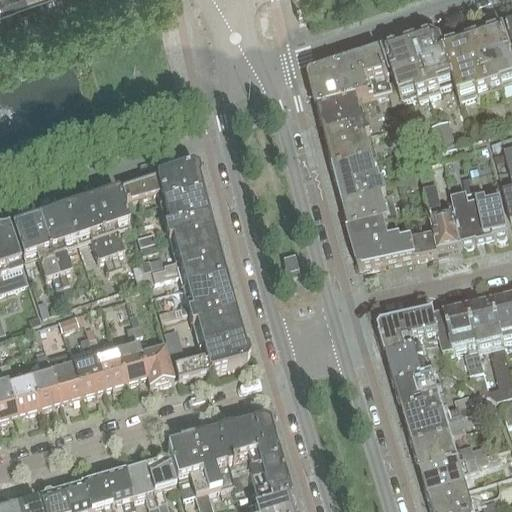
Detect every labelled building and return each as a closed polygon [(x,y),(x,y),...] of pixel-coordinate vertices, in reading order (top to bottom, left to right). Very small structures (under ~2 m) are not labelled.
[(488,43),(471,48),(487,101),(503,96),(502,94),(511,90),(511,64),(503,38),(500,39),(497,37),(490,40),(488,43)] [(412,51),(430,103),(440,99),(439,95),(453,91),(452,88),(454,87),(443,56),(441,49),(438,46),(435,45),(435,43),(434,43),(433,43),(432,44),(412,51)] [(460,108),(479,102),(479,104),(487,101),(471,48),(459,52),(455,52),(443,56),(454,87),(452,88),(453,91),(460,108)] [(388,64),(401,108),(417,102),(418,107),(430,103),(412,51),(400,55),(397,54),(390,56),(388,59),(386,60),(388,64)] [(318,115),(358,105),(370,102),(393,95),(388,80),(381,59),(315,81),(312,83),(311,84),(310,85),(310,86),(310,87),(310,89),(310,90),(317,116),(318,115)] [(389,99),(392,110),(400,107),(397,97),(389,99)] [(365,130),(358,105),(318,115),(319,119),(318,121),(319,128),(322,129),(325,140),(345,135),(348,146),(368,141),(373,140),(370,129),(365,130)] [(502,107),(494,110),(503,137),(511,134),(502,107)] [(494,140),(503,137),(494,110),(485,112),(494,140)] [(405,142),(401,124),(385,128),(389,146),(405,142)] [(457,153),(447,126),(429,133),(439,159),(457,153)] [(334,177),(375,167),(368,141),(348,146),(345,135),(325,140),(330,163),(329,166),(331,173),(333,175),(334,177)] [(511,194),(503,198),(511,229),(511,228),(511,153),(509,144),(501,146),(505,160),(511,188),(511,194)] [(361,195),(381,190),(375,167),(334,177),(334,179),(333,182),(334,189),(337,190),(343,212),(364,206),(361,195)] [(462,254),(461,252),(452,212),(440,215),(436,193),(431,171),(419,174),(433,241),(437,260),(462,254)] [(162,207),(200,198),(197,184),(199,181),(197,174),(191,172),(121,195),(125,209),(160,199),(162,207)] [(417,193),(414,176),(399,179),(402,196),(417,193)] [(509,240),(506,230),(499,199),(483,203),(478,182),(470,184),(484,247),(509,240)] [(461,252),(484,247),(470,184),(461,187),(466,207),(452,211),(452,212),(461,252)] [(350,238),(388,228),(391,227),(384,202),(389,201),(386,189),(381,190),(361,195),(364,206),(343,212),(346,224),(345,226),(349,235),(350,238)] [(113,236),(128,231),(129,231),(117,198),(114,199),(111,198),(105,200),(104,202),(92,206),(115,276),(120,275),(116,261),(121,260),(113,236)] [(163,232),(167,246),(172,245),(187,240),(184,228),(208,223),(208,221),(209,221),(204,201),(200,198),(162,207),(168,230),(163,232)] [(66,215),(63,216),(74,249),(88,244),(96,268),(103,266),(115,302),(123,300),(115,276),(92,206),(77,211),(74,211),(68,213),(66,215)] [(51,220),(36,225),(62,294),(68,292),(63,278),(68,276),(60,253),(74,249),(63,216),(62,217),(60,216),(53,218),(51,220)] [(178,269),(218,258),(217,255),(219,253),(217,245),(214,243),(208,223),(184,228),(187,240),(172,245),(178,269)] [(62,294),(36,225),(26,229),(22,228),(16,230),(14,232),(12,233),(22,266),(33,262),(41,285),(51,282),(53,290),(49,293),(50,298),(53,300),(57,302),(62,314),(68,312),(62,294)] [(392,247),(388,228),(350,238),(348,238),(358,272),(360,271),(365,274),(397,268),(392,247)] [(19,269),(8,234),(0,236),(0,295),(25,287),(19,269)] [(158,258),(153,240),(138,244),(142,261),(158,258)] [(437,260),(433,241),(422,243),(404,248),(403,244),(392,247),(397,268),(437,260)] [(185,295),(225,284),(224,279),(225,277),(224,270),(221,269),(218,258),(178,269),(163,273),(163,275),(152,278),(149,267),(141,269),(147,290),(182,281),(185,295)] [(294,262),(282,265),(286,279),(287,279),(288,285),(298,282),(296,276),(297,276),(294,262)] [(213,326),(235,320),(228,295),(230,292),(228,286),(225,284),(185,295),(189,310),(158,318),(163,336),(181,332),(177,320),(187,318),(188,321),(189,321),(189,320),(210,314),(213,326)] [(495,309),(492,310),(502,351),(503,351),(503,349),(511,346),(511,304),(506,306),(503,306),(497,307),(495,309)] [(48,320),(43,307),(38,309),(42,322),(48,320)] [(101,313),(105,324),(113,321),(110,310),(101,313)] [(471,315),(468,315),(478,356),(492,353),(494,362),(492,363),(499,394),(487,397),(488,401),(497,406),(511,402),(511,397),(501,351),(502,351),(492,310),(482,312),(479,311),(473,313),(471,315)] [(202,355),(241,344),(240,340),(242,336),(240,330),(237,328),(235,320),(213,326),(210,314),(189,320),(189,321),(188,321),(191,332),(196,330),(202,355)] [(478,356),(468,315),(458,318),(455,317),(449,318),(447,321),(435,324),(442,352),(444,362),(450,361),(469,357),(478,395),(488,401),(487,397),(478,356)] [(80,319),(58,327),(62,338),(78,332),(78,330),(83,328),(80,319)] [(135,320),(129,321),(132,333),(138,331),(135,320)] [(414,326),(421,355),(442,352),(435,324),(433,322),(414,326)] [(37,323),(28,326),(31,332),(40,329),(37,323)] [(414,326),(383,333),(380,338),(388,364),(421,355),(414,326)] [(138,331),(132,333),(135,343),(142,341),(139,331),(138,331)] [(132,333),(125,335),(127,345),(135,343),(132,333)] [(30,338),(33,347),(40,345),(37,335),(30,338)] [(85,336),(88,345),(103,396),(111,394),(116,395),(122,393),(124,390),(125,390),(115,357),(99,362),(91,335),(85,336)] [(244,353),(241,344),(202,355),(205,363),(174,372),(178,388),(208,379),(245,369),(249,362),(248,355),(244,353)] [(82,357),(70,361),(83,402),(84,402),(87,404),(93,402),(95,399),(103,396),(88,345),(79,348),(82,357)] [(128,353),(115,357),(125,390),(126,389),(129,391),(136,389),(138,386),(146,384),(138,352),(138,350),(128,353)] [(146,384),(146,385),(149,394),(158,392),(163,392),(168,391),(172,388),(174,388),(163,353),(147,357),(145,350),(138,352),(146,384)] [(388,364),(396,394),(427,384),(423,368),(428,367),(427,361),(435,360),(436,364),(444,362),(442,352),(421,355),(388,364)] [(186,365),(184,359),(173,361),(175,368),(186,365)] [(81,403),(83,402),(70,361),(48,368),(61,409),(69,406),(73,408),(79,406),(81,403)] [(38,380),(30,382),(40,416),(43,417),(50,415),(51,412),(61,409),(48,368),(47,368),(45,362),(34,366),(38,380)] [(0,382),(11,379),(8,369),(0,371),(0,382)] [(444,374),(434,377),(436,383),(446,380),(444,374)] [(37,416),(40,416),(30,382),(8,389),(18,422),(25,420),(29,421),(36,419),(37,416)] [(427,384),(396,394),(403,418),(423,412),(426,423),(449,417),(446,407),(442,408),(434,383),(427,384)] [(8,389),(0,391),(0,428),(1,429),(7,428),(9,425),(18,422),(8,389)] [(468,401),(455,406),(457,414),(471,410),(482,407),(480,401),(469,404),(468,401)] [(511,430),(511,408),(501,412),(507,432),(511,430)] [(413,452),(414,453),(452,442),(448,431),(461,427),(460,423),(474,419),(471,410),(457,414),(449,417),(426,423),(423,412),(403,418),(410,441),(410,443),(409,444),(409,445),(410,447),(410,448),(411,450),(412,451),(413,452)] [(501,428),(495,413),(485,416),(490,432),(501,428)] [(238,433),(247,462),(276,455),(268,430),(262,426),(238,433)] [(241,464),(247,462),(238,433),(207,441),(217,475),(222,495),(232,493),(234,499),(240,497),(233,471),(242,468),(241,464)] [(217,475),(207,441),(192,446),(207,500),(222,495),(217,475)] [(460,469),(452,442),(414,453),(415,456),(414,457),(414,459),(414,460),(414,461),(415,462),(416,463),(417,464),(418,465),(422,480),(460,469)] [(210,511),(207,500),(192,446),(167,453),(170,465),(176,486),(182,506),(193,503),(195,511),(210,511)] [(471,456),(474,464),(487,460),(484,452),(471,456)] [(252,487),(283,478),(276,455),(247,462),(250,474),(248,474),(252,487)] [(422,480),(421,481),(425,494),(425,495),(424,495),(424,496),(424,497),(424,498),(424,499),(425,499),(425,500),(425,501),(426,501),(426,502),(427,503),(428,503),(429,507),(430,507),(468,495),(464,481),(469,479),(469,478),(479,475),(478,471),(489,468),(487,460),(474,464),(460,469),(422,480)] [(165,511),(162,498),(175,494),(167,466),(165,466),(161,465),(156,466),(155,470),(145,472),(156,511),(165,511)] [(156,511),(145,472),(124,478),(133,507),(143,503),(145,511),(156,511)] [(124,478),(103,484),(110,511),(134,511),(133,507),(124,478)] [(290,502),(283,478),(252,487),(259,511),(287,503),(287,502),(290,502)] [(110,511),(103,484),(82,490),(88,511),(110,511)] [(88,511),(82,490),(61,496),(64,511),(88,511)] [(473,511),(468,495),(430,507),(430,508),(430,509),(430,510),(430,511),(429,511),(473,511)] [(64,511),(61,496),(52,499),(49,497),(44,498),(43,501),(40,502),(42,511),(64,511)] [(287,503),(259,511),(257,511),(291,511),(291,507),(287,505),(287,503)]
